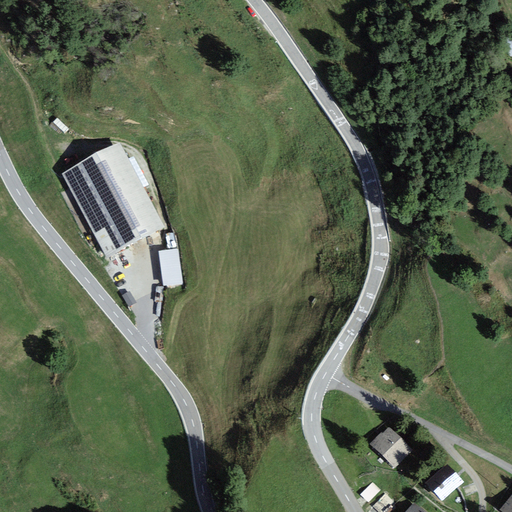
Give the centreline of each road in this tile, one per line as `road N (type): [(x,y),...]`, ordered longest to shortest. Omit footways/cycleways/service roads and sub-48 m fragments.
road 1 (tertiary): [(254,0),(352,140),(375,200),(375,279),(324,374)]
road 2 (tertiary): [(0,155),(27,206),(179,392),(208,511)]
road 3 (tertiary): [(324,374),(312,397),(311,429),(355,511)]
road 4 (unclassified): [(324,374),(440,432)]
